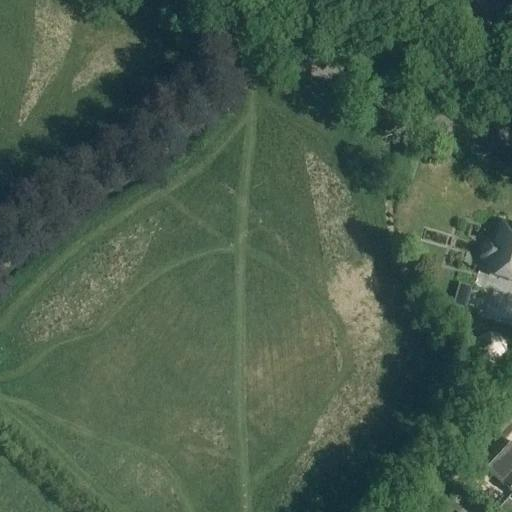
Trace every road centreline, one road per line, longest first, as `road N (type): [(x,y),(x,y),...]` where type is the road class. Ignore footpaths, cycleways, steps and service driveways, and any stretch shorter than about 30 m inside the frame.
road 1 (unclassified): [(511,142),(337,80),(200,0)]
road 2 (track): [(252,29),(151,140),(0,258)]
